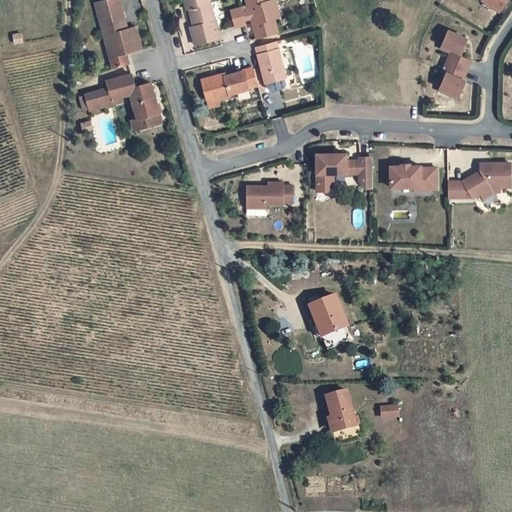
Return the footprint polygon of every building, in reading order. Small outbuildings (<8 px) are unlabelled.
[(192,31),(189,32),(194,50),(219,43),(205,0),(195,0),(183,3),(187,16),(188,16),(192,15),(196,30),(192,31)] [(244,0),(250,17),(252,24),(257,43),(277,38),(273,21),(268,6),(266,0),(244,0)] [(497,18),(507,2),(504,0),(483,0),(481,3),(490,9),(488,12),(497,18)] [(119,2),(95,8),(103,40),(111,39),(113,50),(105,52),(111,74),(125,71),(121,58),(126,57),(140,54),(135,33),(127,35),(119,2)] [(268,6),(273,21),(278,19),(274,5),(268,6)] [(241,19),(240,13),(231,15),(235,32),(244,30),(243,27),(241,19)] [(192,15),(188,16),(192,31),(196,30),(192,15)] [(241,19),(243,27),(252,24),(250,17),(241,19)] [(458,62),(465,45),(446,36),(440,50),(450,55),(440,77),(444,79),(438,93),(448,97),(446,100),(455,104),(463,87),(460,85),(469,66),(458,62)] [(16,46),(24,44),(23,37),(15,38),(16,46)] [(113,50),(111,39),(103,40),(105,52),(113,50)] [(277,47),(256,52),(261,72),(266,90),(287,84),(277,47)] [(249,92),(257,90),(253,75),(234,80),(226,82),(224,81),(202,88),(208,106),(218,103),(218,106),(231,102),(230,99),(249,94),(249,92)] [(154,134),(152,122),(157,122),(152,99),(150,91),(135,94),(133,86),(131,80),(103,88),(105,94),(108,107),(130,102),(136,127),(138,137),(154,134)] [(85,118),(109,112),(108,107),(105,94),(81,100),(85,118)] [(129,128),(132,139),(138,137),(136,127),(129,128)] [(87,130),(78,132),(81,142),(89,140),(87,130)] [(352,180),(351,167),(345,167),(345,160),(315,161),(315,181),(319,185),(315,189),(316,198),(327,198),(332,193),(332,181),(352,180)] [(358,180),(358,188),(365,194),(371,194),(370,164),(357,164),(357,167),(358,180)] [(461,187),(446,187),(446,204),(471,204),(489,193),(509,192),(508,169),(478,169),(478,177),(461,187)] [(390,174),(390,194),(413,193),(413,197),(436,196),(436,175),(420,175),(420,173),(410,173),(410,171),(401,171),(401,173),(390,174)] [(265,191),(245,191),(244,212),(264,212),(264,209),(280,209),(280,206),(290,206),(290,191),(280,190),(280,188),(266,187),(265,191)] [(329,301),(306,312),(308,319),(303,321),(309,331),(312,330),(317,341),(343,330),(329,301)] [(332,422),(330,422),(334,439),(363,432),(360,420),(356,421),(351,396),(328,401),(332,422)] [(380,406),(380,418),(399,417),(398,405),(380,406)]
